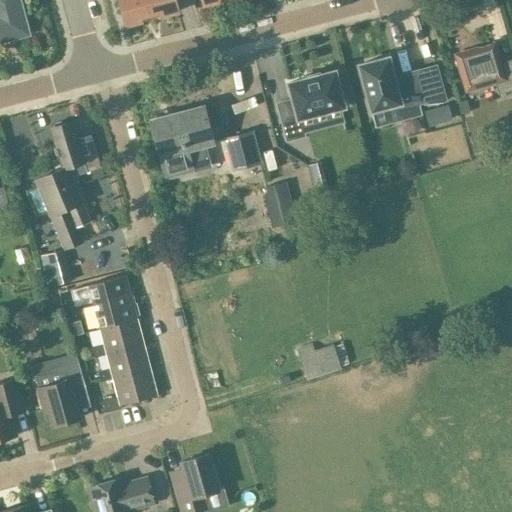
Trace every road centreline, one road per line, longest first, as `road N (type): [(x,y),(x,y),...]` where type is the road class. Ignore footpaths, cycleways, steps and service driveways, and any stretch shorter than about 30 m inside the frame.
road 1 (residential): [(0,474),(196,421),(95,72)]
road 2 (residential): [(95,72),(371,0)]
